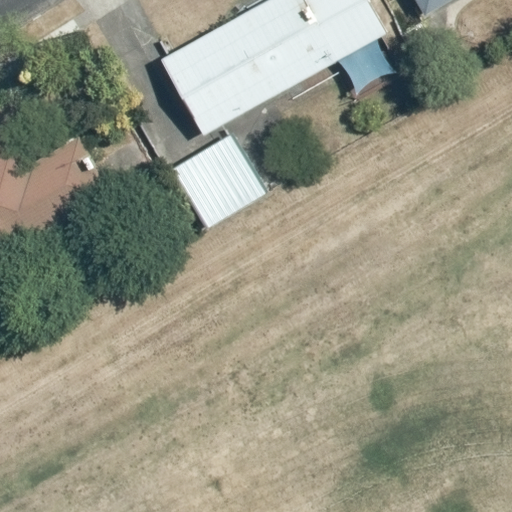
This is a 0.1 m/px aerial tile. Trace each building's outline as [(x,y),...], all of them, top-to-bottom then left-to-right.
[(395,76),(379,45),(389,39),(367,0),(276,0),(161,62),(203,139),(340,66),(357,97),(395,76)] [(414,0),(424,16),(453,0),(414,0)] [(0,268),(116,202),(81,142),(42,165),(21,129),(0,140),(0,268)] [(234,131),(170,172),(208,232),(272,192),(234,131)] [(0,301),(0,321),(9,315),(0,301)]
